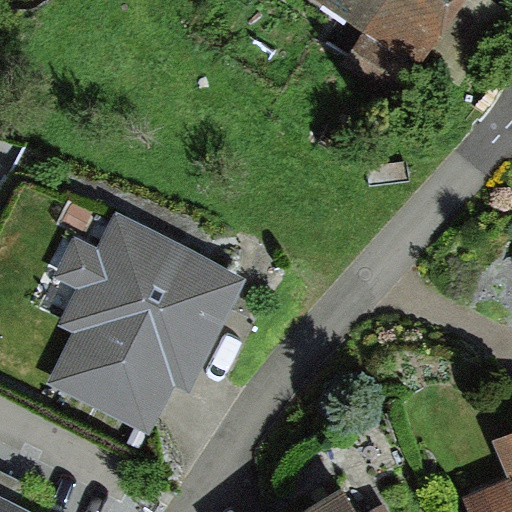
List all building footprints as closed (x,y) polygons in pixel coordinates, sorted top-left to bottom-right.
[(329,0),(414,58),(454,0),(329,0)] [(358,39),(340,65),(369,86),(387,59),(358,39)] [(78,332),(54,380),(147,426),(172,376),(184,383),(236,279),(123,223),(103,262),(74,248),(61,275),(84,286),(64,325),(78,332)] [(511,511),(511,441),(505,444),(511,460),(511,485),(472,502),(476,511),(511,511)] [(355,511),(347,498),(323,511),(355,511)]
